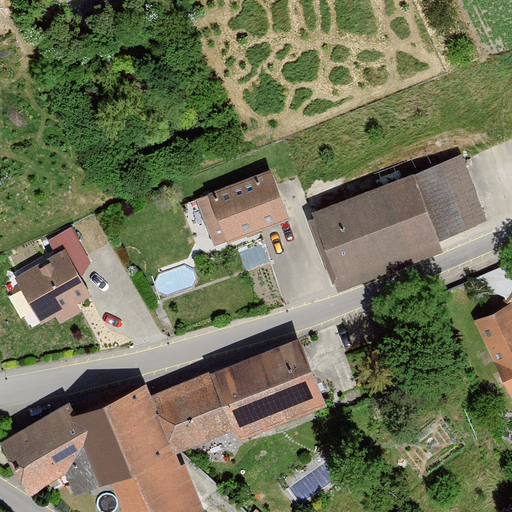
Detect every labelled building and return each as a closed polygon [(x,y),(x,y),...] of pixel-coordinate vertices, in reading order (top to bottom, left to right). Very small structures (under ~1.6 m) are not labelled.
[(460,154),(306,212),(334,283),(440,243),(437,237),(485,219),(460,154)] [(270,168),(196,197),(214,243),(288,214),(270,168)] [(57,321),(78,309),(74,302),(89,294),(63,248),(17,274),(43,319),(53,314),(57,321)] [(511,304),(510,301),(475,318),(511,395),(511,304)] [(298,335),(150,393),(172,451),(234,426),(238,436),(325,402),(298,335)] [(150,393),(146,382),(75,411),(70,402),(1,439),(28,489),(66,467),(74,489),(112,473),(127,511),(183,511),(202,505),(185,460),(176,463),(172,451),(150,393)]
